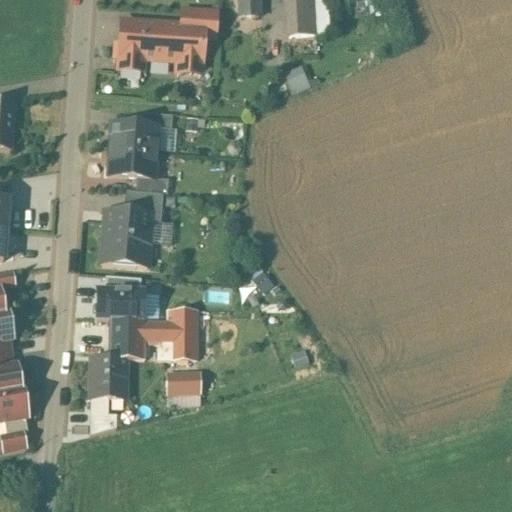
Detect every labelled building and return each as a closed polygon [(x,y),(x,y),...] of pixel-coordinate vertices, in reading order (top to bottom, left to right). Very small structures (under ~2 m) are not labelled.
[(258,0),(239,0),(240,20),(259,20),(258,0)] [(324,0),(285,0),(289,41),(328,39),(324,0)] [(217,17),(181,15),(180,31),(203,32),(202,42),(215,43),(217,17)] [(180,31),(121,27),(120,49),(114,49),(113,62),(119,63),(118,74),(142,76),(142,64),(177,66),(176,74),(200,76),(202,42),(203,32),(180,31)] [(292,98),(310,91),(301,70),(283,77),(292,98)] [(14,107),(0,106),(0,153),(10,155),(14,107)] [(172,119),(140,117),(139,130),(157,131),(157,132),(171,133),(172,119)] [(139,130),(111,128),(110,143),(112,143),(111,154),(155,157),(157,132),(157,131),(139,130)] [(155,157),(111,154),(110,166),(108,166),(107,181),(136,183),(154,184),(154,183),(155,157)] [(154,184),(136,183),(135,196),(163,198),(163,199),(167,199),(168,184),(154,183),(154,184)] [(135,196),(125,195),(123,216),(151,219),(151,226),(160,227),(163,199),(163,198),(135,196)] [(123,216),(103,215),(99,268),(147,272),(151,226),(151,219),(123,216)] [(263,296),(274,288),(261,271),(250,279),(263,296)] [(12,277),(0,278),(0,293),(14,291),(12,277)] [(105,281),(104,296),(140,296),(140,284),(105,281)] [(243,287),(255,303),(262,298),(250,282),(243,287)] [(111,325),(142,326),(142,296),(140,296),(104,296),(96,295),(95,325),(111,325)] [(4,319),(0,319),(0,346),(8,345),(13,344),(13,343),(8,317),(4,318),(4,319)] [(142,326),(111,325),(110,363),(126,364),(145,364),(145,347),(161,347),(161,364),(195,365),(196,317),(165,317),(165,327),(142,326)] [(8,345),(0,346),(0,359),(10,357),(8,345)] [(10,357),(0,359),(0,371),(12,369),(10,357)] [(110,363),(91,363),(90,398),(103,398),(108,404),(125,404),(126,364),(110,363)] [(0,371),(0,398),(21,395),(21,394),(17,369),(12,369),(0,371)] [(204,377),(169,379),(170,398),(205,397),(204,377)] [(21,395),(0,398),(0,427),(4,426),(6,440),(23,437),(23,438),(27,437),(25,423),(28,422),(23,394),(21,394),(21,395)] [(116,419),(90,419),(89,439),(116,432),(116,419)] [(6,440),(0,441),(0,443),(3,457),(26,453),(23,438),(23,437),(6,440)]
